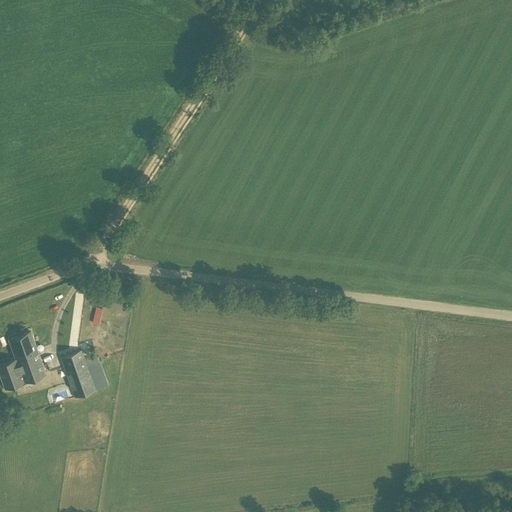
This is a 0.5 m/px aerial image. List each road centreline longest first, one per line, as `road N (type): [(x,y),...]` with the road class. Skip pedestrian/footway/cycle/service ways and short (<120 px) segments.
road 1 (tertiary): [(0,297),(68,271),(111,266),(511,317)]
road 2 (track): [(260,0),(84,267)]
